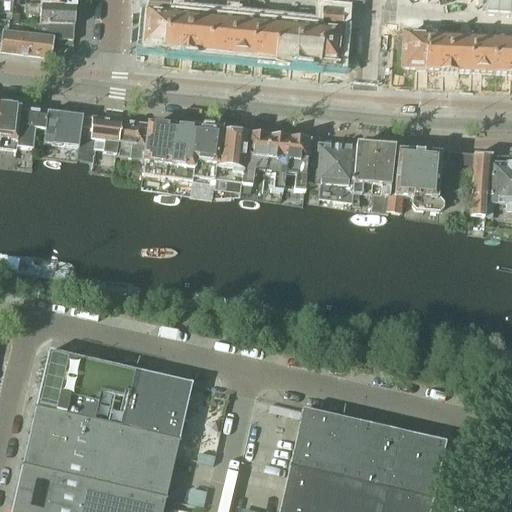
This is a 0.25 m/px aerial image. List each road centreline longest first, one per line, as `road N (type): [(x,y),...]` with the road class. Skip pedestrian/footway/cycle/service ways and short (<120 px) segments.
road 1 (unclassified): [(249,372),(458,418),(468,433),(450,511)]
road 2 (tertiary): [(107,94),(365,116)]
road 3 (unclassified): [(30,320),(249,372)]
road 4 (tertiary): [(365,116),(511,119)]
road 5 (unclassified): [(216,511),(249,372)]
road 6 (unclassified): [(0,451),(30,320)]
